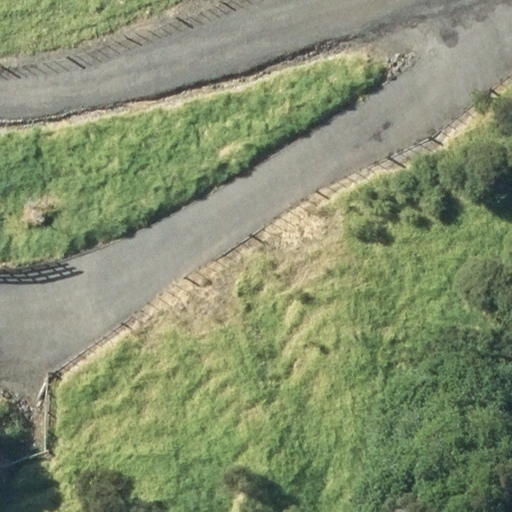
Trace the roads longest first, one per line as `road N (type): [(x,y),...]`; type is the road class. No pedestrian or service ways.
road 1 (track): [(0,302),(35,295),(445,95),(478,25),(475,0)]
road 2 (track): [(0,86),(169,51),(325,0)]
